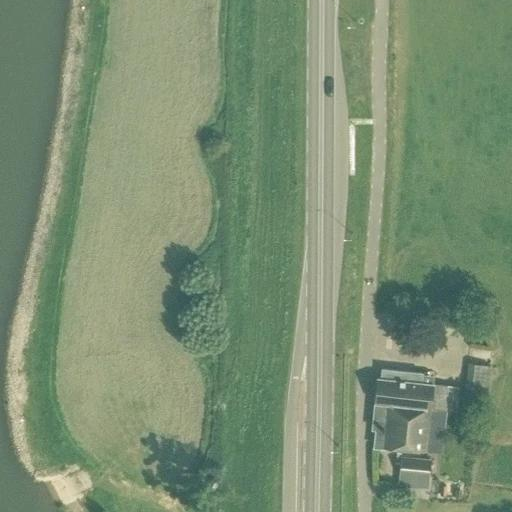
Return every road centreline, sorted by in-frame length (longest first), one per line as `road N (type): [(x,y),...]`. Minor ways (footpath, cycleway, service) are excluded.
road 1 (unclassified): [(365,511),(383,0)]
road 2 (primary): [(317,511),(321,0)]
